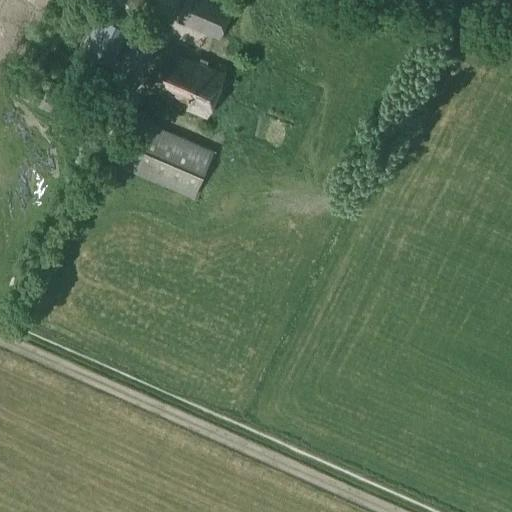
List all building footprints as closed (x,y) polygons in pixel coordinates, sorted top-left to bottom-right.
[(220,0),(186,0),(177,22),(219,39),(234,6),(220,0)] [(84,3),(63,42),(108,65),(126,29),(105,18),(107,15),(103,13),(84,3)] [(165,50),(148,91),(205,116),(223,74),(165,50)] [(64,56),(55,73),(56,73),(96,94),(105,77),(64,56)] [(26,70),(14,95),(75,125),(88,100),(52,82),(56,73),(55,73),(37,64),(33,73),(26,70)] [(136,119),(116,166),(194,199),(213,152),(136,119)]
